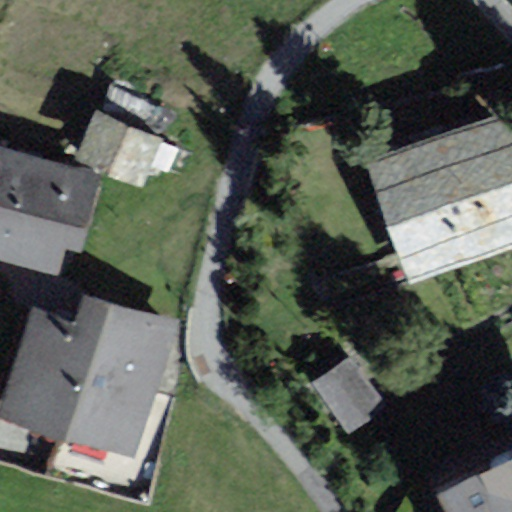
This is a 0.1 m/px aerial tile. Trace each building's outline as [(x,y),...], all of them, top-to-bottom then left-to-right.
[(511,198),(476,111),(357,160),(411,289),(511,247),(511,198)] [(146,141),(88,118),(70,163),(128,187),(146,141)] [(75,182),(0,163),(0,254),(55,267),(75,182)] [(157,338),(42,302),(3,426),(119,462),(157,338)] [(316,359),(342,414),(385,395),(359,339),(316,359)] [(511,511),(511,452),(434,489),(444,511),(511,511)]
